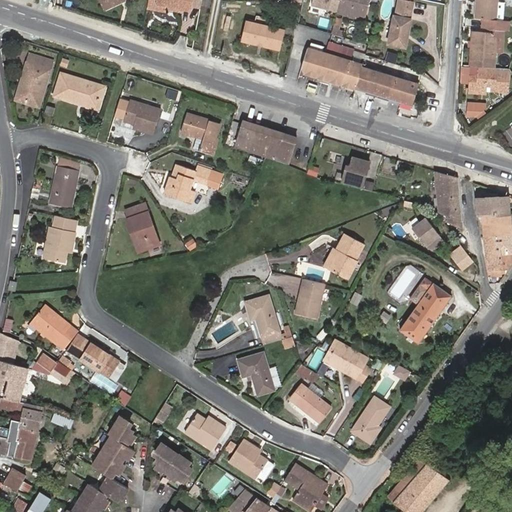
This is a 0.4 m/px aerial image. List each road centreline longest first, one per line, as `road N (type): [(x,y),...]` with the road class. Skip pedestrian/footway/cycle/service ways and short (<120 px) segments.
road 1 (residential): [(2,141),(46,134),(105,154),(110,165),(87,286),(99,315),(259,422),(370,478)]
road 2 (primary): [(438,149),(143,55)]
road 3 (tertiary): [(370,478),(511,285)]
road 4 (primary): [(143,55),(0,1)]
road 5 (residential): [(438,149),(456,0)]
road 6 (primary): [(0,18),(143,55)]
road 7 (residential): [(0,266),(10,185),(2,141)]
